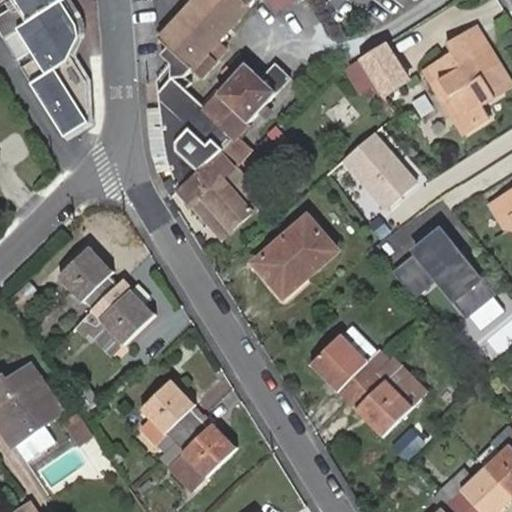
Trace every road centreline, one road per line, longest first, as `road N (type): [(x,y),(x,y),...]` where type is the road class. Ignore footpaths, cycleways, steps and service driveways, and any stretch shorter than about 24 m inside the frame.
road 1 (residential): [(126,148),(148,204),(338,511)]
road 2 (residential): [(0,272),(126,148)]
road 3 (residential): [(113,0),(126,148)]
